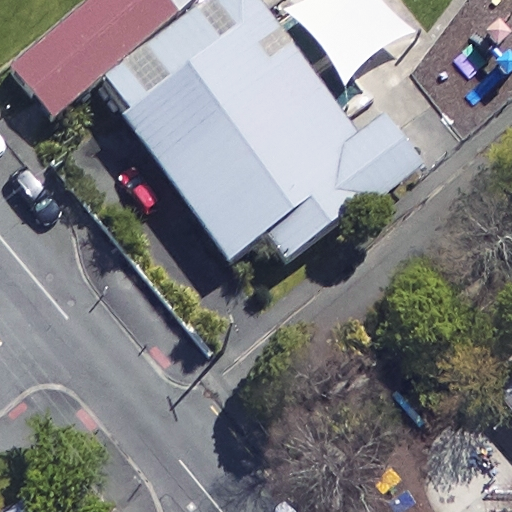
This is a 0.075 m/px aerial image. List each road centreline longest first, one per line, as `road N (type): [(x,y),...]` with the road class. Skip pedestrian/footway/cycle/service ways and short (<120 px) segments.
road 1 (residential): [(511,158),(177,456)]
road 2 (residential): [(53,302),(177,456)]
